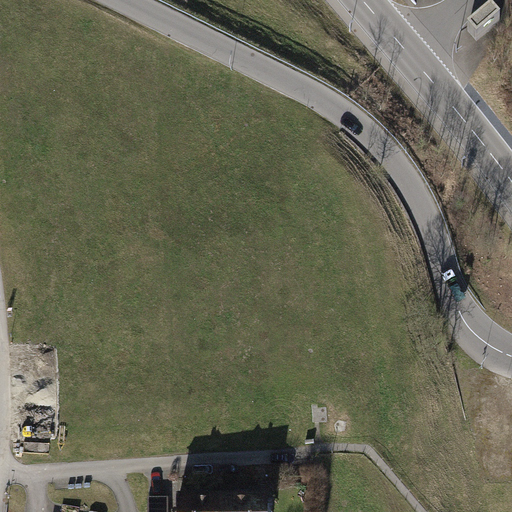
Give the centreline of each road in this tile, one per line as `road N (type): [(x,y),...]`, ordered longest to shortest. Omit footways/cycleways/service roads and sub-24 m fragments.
road 1 (tertiary): [(126,0),(323,101),(386,148),(433,224),(473,327),(511,355)]
road 2 (residential): [(0,474),(309,454)]
road 3 (secondary): [(363,0),(511,183)]
